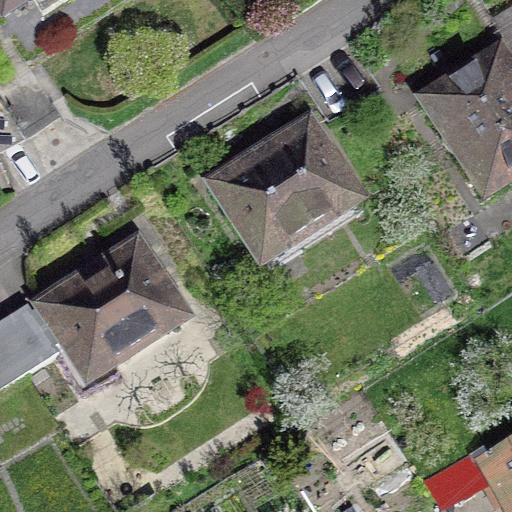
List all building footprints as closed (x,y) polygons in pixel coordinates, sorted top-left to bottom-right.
[(0,0),(0,17),(27,0),(0,0)] [(511,48),(508,44),(424,103),(498,209),(511,199),(511,48)] [(318,112),(209,189),(274,280),(383,203),(318,112)] [(140,240),(35,308),(63,351),(91,395),(196,328),(140,240)] [(63,351),(35,308),(0,329),(29,375),(63,351)] [(0,393),(29,375),(0,329),(0,393)] [(511,449),(491,460),(511,499),(511,449)]
